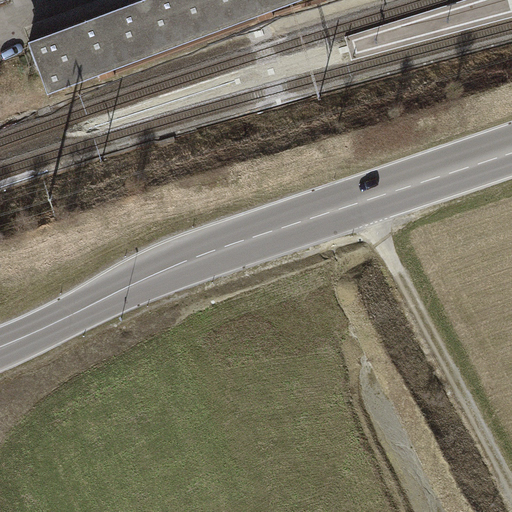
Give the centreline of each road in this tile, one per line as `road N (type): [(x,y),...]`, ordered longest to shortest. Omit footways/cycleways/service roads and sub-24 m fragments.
road 1 (primary): [(511,150),(188,261),(0,349)]
road 2 (track): [(366,199),(511,487)]
